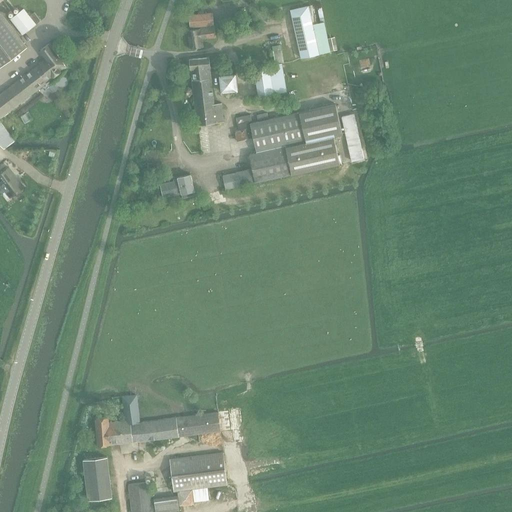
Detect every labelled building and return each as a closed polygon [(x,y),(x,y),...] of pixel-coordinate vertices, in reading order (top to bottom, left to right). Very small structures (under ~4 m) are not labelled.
[(319,54),(313,24),(308,5),(290,9),(301,58),(319,54)] [(23,35),(36,25),(41,21),(34,12),(29,16),(24,9),(11,19),(23,35)] [(0,10),(0,67),(27,47),(0,11),(0,10)] [(213,25),(212,13),(189,15),(190,28),(213,25)] [(313,24),(319,54),(330,51),(324,22),(313,24)] [(202,40),(215,38),(214,26),(199,28),(199,29),(187,31),(189,49),(203,47),(202,40)] [(334,37),(328,39),(330,51),(337,50),(334,37)] [(40,64),(0,94),(0,117),(66,67),(49,44),(41,50),(47,58),(39,63),(40,64)] [(198,124),(224,121),(222,102),(214,103),(209,57),(190,59),(191,69),(192,69),(193,79),(192,80),(198,124)] [(287,90),(282,63),(253,68),(258,95),(287,90)] [(238,91),(236,73),(219,75),(221,93),(238,91)] [(189,97),(192,94),(191,90),(188,88),(184,88),(182,91),(182,95),(185,97),(189,97)] [(336,91),(341,116),(342,116),(352,160),(364,158),(348,89),(336,91)] [(250,123),(255,148),(257,152),(249,154),(252,169),(223,175),(226,189),(339,163),(333,136),(342,134),(336,104),(250,123)] [(258,121),(268,119),(267,113),(256,115),(258,121)] [(253,138),(249,121),(252,121),(251,115),(236,118),(239,130),(235,131),(237,141),(253,138)] [(0,121),(0,145),(4,149),(14,141),(0,121)] [(145,151),(145,158),(147,158),(147,169),(158,169),(157,151),(145,151)] [(24,186),(15,175),(9,166),(0,173),(0,181),(11,196),(24,186)] [(184,199),(196,196),(191,175),(179,177),(180,180),(161,184),(164,197),(183,193),(184,199)] [(99,446),(220,431),(218,412),(140,422),(136,394),(123,396),(126,421),(109,423),(108,417),(97,418),(99,446)] [(227,484),(223,452),(170,459),(173,491),(227,484)] [(89,499),(114,496),(109,456),(84,459),(89,499)] [(133,511),(153,511),(150,482),(130,484),(133,511)]
